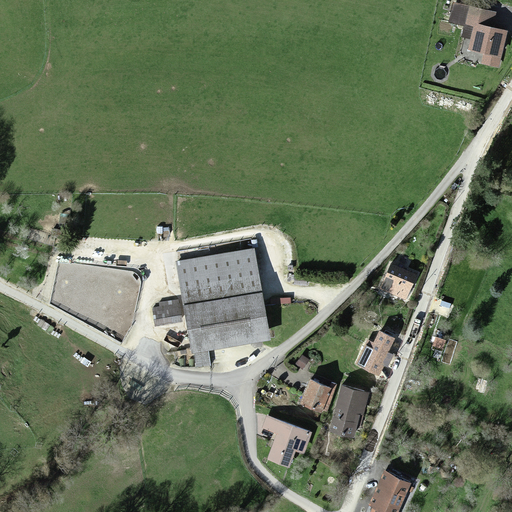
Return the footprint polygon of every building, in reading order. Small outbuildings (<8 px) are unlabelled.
[(496,61),(502,32),(481,27),(484,12),(466,8),(463,23),(467,24),(461,53),(496,61)] [(261,248),(183,263),(200,351),(278,336),(261,248)] [(390,262),(380,288),(404,297),(414,271),(390,262)] [(185,305),(157,309),(159,322),(187,318),(185,305)] [(368,339),(358,361),(377,370),(382,360),(387,362),(392,350),(388,348),(394,336),(379,329),(374,342),(368,339)] [(441,340),(433,337),(431,343),(439,346),(441,340)] [(310,379),(301,402),(321,411),(331,387),(310,379)] [(341,383),(329,430),(352,435),(364,389),(341,383)] [(278,429),(268,455),(288,463),(295,444),(301,447),(307,428),(270,415),(266,425),(278,429)] [(371,511),(399,511),(414,479),(385,466),(370,501),(375,503),(371,511)]
